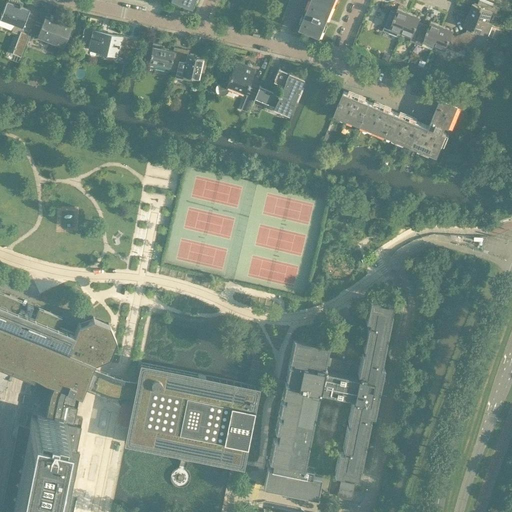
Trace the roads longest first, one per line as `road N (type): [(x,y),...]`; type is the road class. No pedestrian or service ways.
road 1 (unclassified): [(371,511),(412,306),(396,259)]
road 2 (secondary): [(511,280),(456,433),(437,511)]
road 3 (secondary): [(460,511),(511,359)]
road 4 (residential): [(335,59),(197,28)]
road 5 (residential): [(197,28),(72,0)]
road 6 (unclassified): [(230,511),(235,490),(336,511)]
road 7 (unclassified): [(511,251),(438,241),(396,259)]
